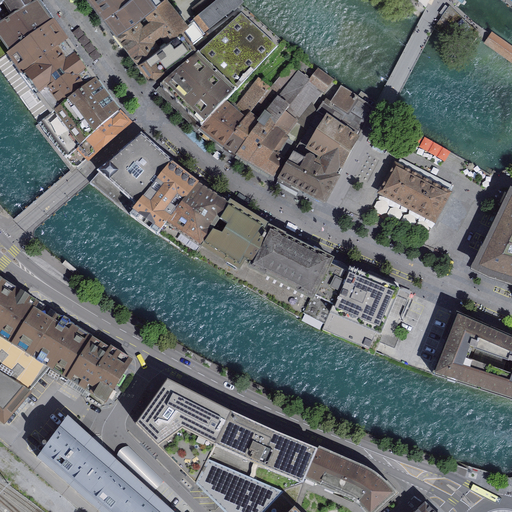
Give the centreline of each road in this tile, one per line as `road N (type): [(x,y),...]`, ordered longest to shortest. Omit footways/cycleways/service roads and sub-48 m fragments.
road 1 (residential): [(511,310),(273,207),(202,161),(151,113),(0,239)]
road 2 (primary): [(158,352),(400,463)]
road 3 (primary): [(0,247),(158,352)]
road 4 (residential): [(115,425),(68,398),(52,401),(12,442)]
road 5 (residential): [(115,425),(201,511)]
